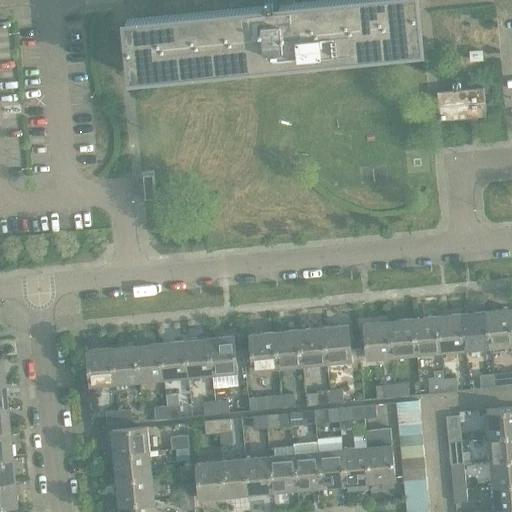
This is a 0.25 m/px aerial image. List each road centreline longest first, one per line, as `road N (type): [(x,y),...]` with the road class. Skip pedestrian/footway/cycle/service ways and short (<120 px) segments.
road 1 (residential): [(125,278),(469,246)]
road 2 (residential): [(59,511),(38,287)]
road 3 (residential): [(65,199),(45,0)]
road 4 (residential): [(438,511),(428,401),(511,395)]
road 5 (residential): [(125,278),(117,194),(65,199)]
road 6 (residential): [(469,246),(460,163),(511,158)]
